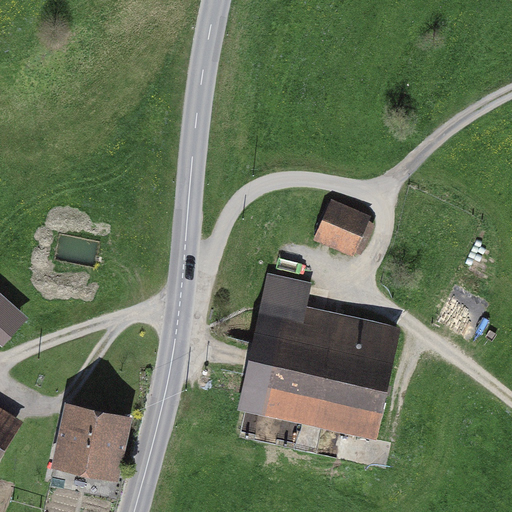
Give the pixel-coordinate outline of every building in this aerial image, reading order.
[(331,198),(313,239),(353,256),(371,215),(331,198)] [(240,410),(377,438),(400,327),(307,307),(312,282),(268,273),(240,410)] [(0,293),(0,343),(3,347),(28,319),(0,293)] [(65,401),(51,467),(118,482),(133,416),(65,401)] [(0,457),(24,422),(0,406),(0,457)]
